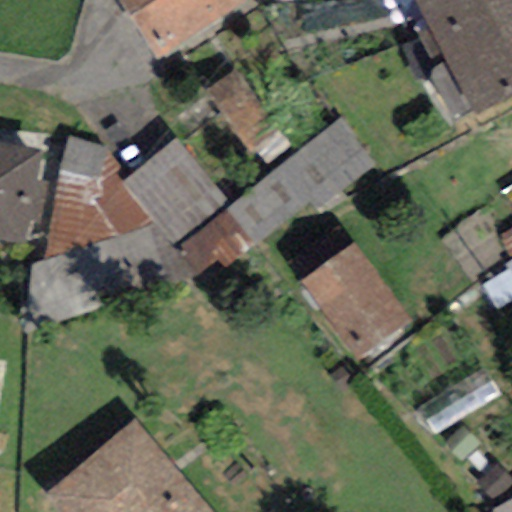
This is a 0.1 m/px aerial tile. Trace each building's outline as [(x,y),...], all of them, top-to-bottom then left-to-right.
[(249,0),(110,0),(154,67),(252,4),(249,0)] [(511,0),(410,0),(479,132),(511,113),(511,0)] [(352,118),(175,237),(203,278),(380,160),(352,118)] [(180,241),(232,194),(177,133),(125,180),(180,241)] [(111,248),(119,140),(65,136),(57,244),(111,248)] [(42,160),(0,151),(0,244),(24,249),(42,160)] [(414,328),(353,252),(302,294),(363,370),(414,328)] [(207,511),(132,425),(41,504),(47,511),(207,511)] [(511,511),(511,503),(496,511),(511,511)]
